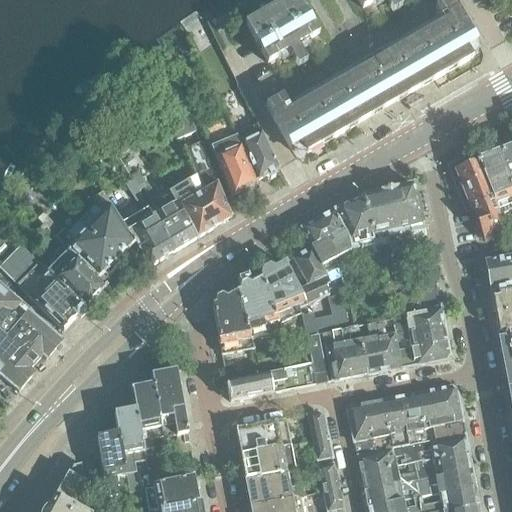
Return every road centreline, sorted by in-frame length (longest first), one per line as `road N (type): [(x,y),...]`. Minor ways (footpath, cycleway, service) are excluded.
road 1 (tertiary): [(191,277),(410,141)]
road 2 (residential): [(480,372),(456,251),(435,184),(410,141)]
road 3 (tertiary): [(152,308),(0,473)]
road 4 (residential): [(332,398),(480,372)]
road 5 (residential): [(210,421),(191,277)]
road 6 (residential): [(505,511),(480,372)]
road 7 (residential): [(210,421),(332,398)]
